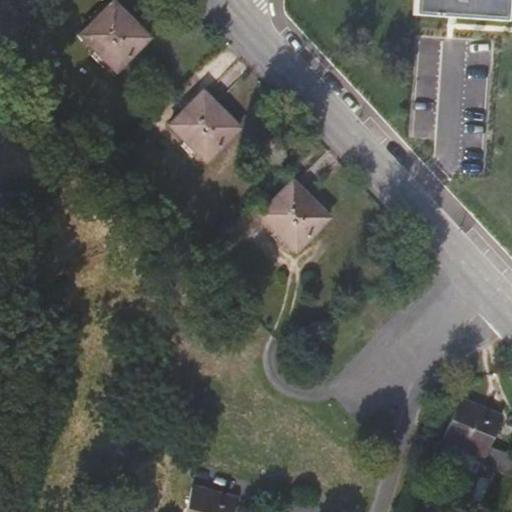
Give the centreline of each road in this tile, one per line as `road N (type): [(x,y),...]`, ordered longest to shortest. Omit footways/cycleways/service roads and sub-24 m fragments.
road 1 (residential): [(506,296),(235,0)]
road 2 (residential): [(506,296),(431,360),(396,411),(369,511)]
